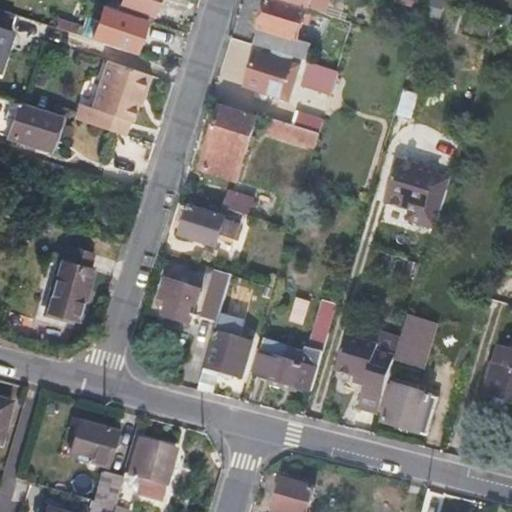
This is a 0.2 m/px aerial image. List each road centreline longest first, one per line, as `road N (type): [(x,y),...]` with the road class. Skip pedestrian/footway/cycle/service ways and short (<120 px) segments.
road 1 (residential): [(100,387),(221,0)]
road 2 (residential): [(254,428),(511,491)]
road 3 (unknown): [(194,85),(23,29)]
road 4 (residential): [(100,387),(254,428)]
